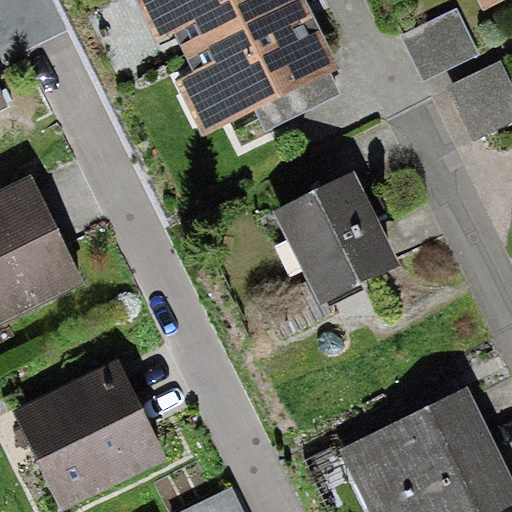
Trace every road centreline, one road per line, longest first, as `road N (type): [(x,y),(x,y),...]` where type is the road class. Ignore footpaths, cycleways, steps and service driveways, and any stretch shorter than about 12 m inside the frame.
road 1 (residential): [(277,511),(50,50)]
road 2 (residential): [(409,114),(511,319)]
